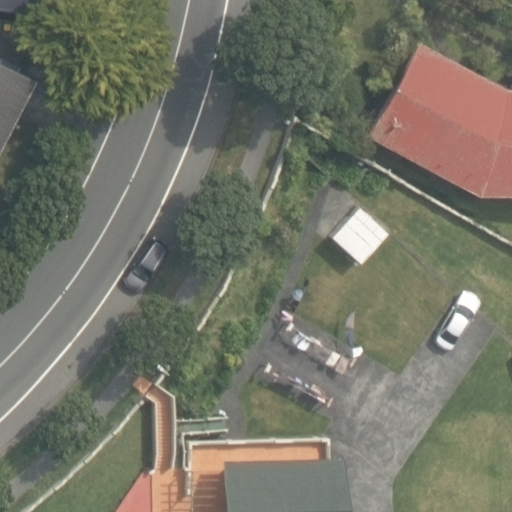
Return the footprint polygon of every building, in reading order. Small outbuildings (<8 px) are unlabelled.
[(0,0),(0,8),(31,14),(33,0),(0,0)] [(471,193),(511,192),(511,86),(498,87),(413,41),(363,135),(471,193)] [(0,127),(24,78),(0,66),(0,127)] [(329,237),(359,264),(387,233),(357,206),(329,237)] [(319,436),(181,439),(182,511),(330,511),(329,454),(319,454),(319,436)]
